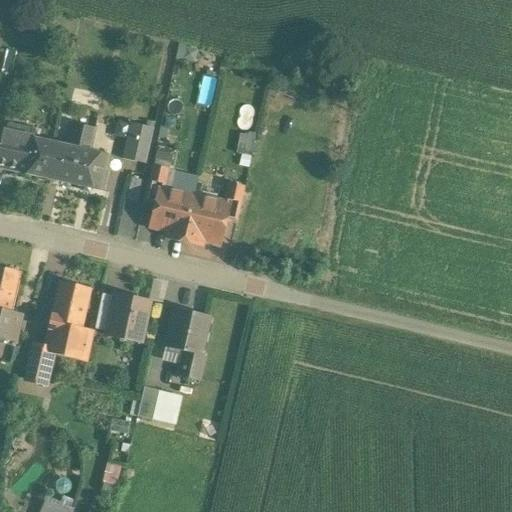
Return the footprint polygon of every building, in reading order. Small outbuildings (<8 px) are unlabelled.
[(65,146),(56,144),(48,179),(70,184),(77,149),(90,152),(90,151),(95,129),(70,123),(65,146)] [(153,129),(130,124),(122,159),(145,164),(153,129)] [(13,134),(2,132),(0,139),(0,168),(5,170),(13,134)] [(34,139),(13,134),(5,170),(26,175),(34,139)] [(26,175),(48,179),(56,144),(34,139),(26,175)] [(90,152),(77,149),(70,184),(102,192),(110,156),(90,151),(90,152)] [(141,180),(131,178),(126,198),(137,201),(141,180)] [(244,188),(227,184),(223,203),(228,204),(224,220),(236,223),(244,188)] [(193,196),(159,188),(150,227),(175,233),(174,239),(183,241),(193,196)] [(223,203),(193,196),(183,241),(192,243),(194,237),(219,243),(224,220),(228,204),(223,203)] [(19,273),(0,268),(0,311),(10,314),(10,313),(19,273)] [(153,279),(150,298),(160,300),(163,280),(153,279)] [(90,289),(59,282),(54,302),(50,303),(49,308),(52,311),(51,315),(47,329),(48,330),(44,344),(89,354),(94,333),(94,332),(81,329),(90,289)] [(102,294),(94,329),(106,332),(113,297),(102,294)] [(149,303),(114,296),(113,297),(106,332),(105,335),(141,342),(149,303)] [(210,318),(173,309),(165,347),(182,351),(179,363),(202,369),(206,355),(202,354),(210,318)] [(10,314),(0,311),(0,341),(5,343),(9,340),(16,342),(22,316),(10,313),(10,314)] [(53,350),(33,345),(25,380),(45,385),(53,350)] [(202,369),(179,363),(176,376),(200,381),(202,369)] [(158,391),(143,387),(137,417),(151,420),(158,391)] [(158,391),(151,420),(175,425),(182,396),(158,391)] [(106,462),(102,480),(115,483),(119,465),(106,462)] [(40,500),(37,511),(68,511),(70,508),(40,500)]
